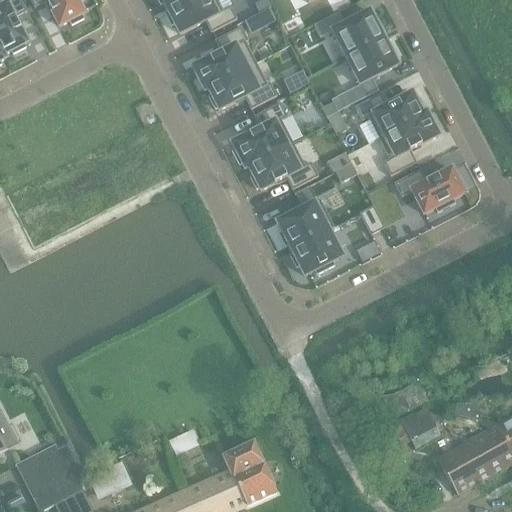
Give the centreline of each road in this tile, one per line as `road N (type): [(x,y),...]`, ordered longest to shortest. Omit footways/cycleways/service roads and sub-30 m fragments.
road 1 (residential): [(135,41),(284,333)]
road 2 (residential): [(511,217),(284,333)]
road 3 (residential): [(511,202),(403,0)]
road 4 (residential): [(135,41),(0,110)]
